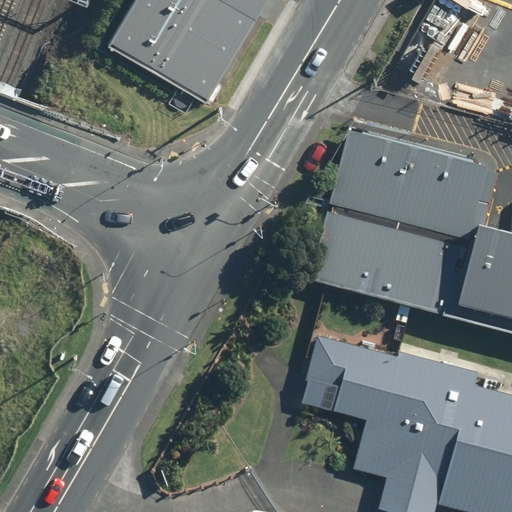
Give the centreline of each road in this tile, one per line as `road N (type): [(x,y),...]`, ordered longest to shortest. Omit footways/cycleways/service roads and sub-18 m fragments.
road 1 (secondary): [(200,231),(49,511)]
road 2 (primary): [(330,0),(200,231)]
road 3 (primary): [(200,231),(0,145)]
